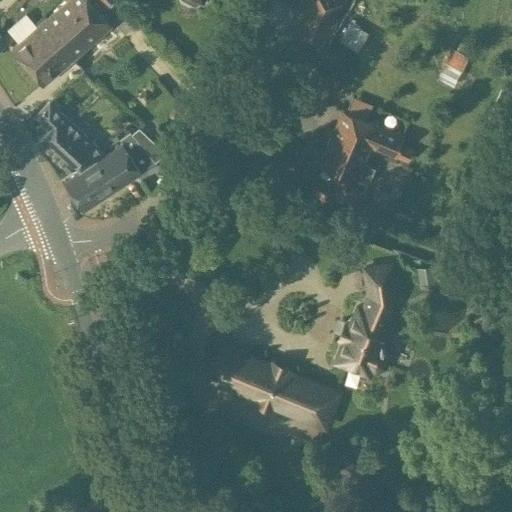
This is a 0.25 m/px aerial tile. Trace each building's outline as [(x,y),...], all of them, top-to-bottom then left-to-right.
[(105,57),(92,42),(110,26),(87,0),(66,0),(47,17),(66,39),(61,43),(73,58),(87,74),(105,57)] [(116,0),(96,0),(105,10),(116,0)] [(310,0),(294,35),(295,35),(286,57),(311,68),(320,47),(321,47),(341,4),(332,0),(310,0)] [(66,39),(47,17),(13,47),(45,83),(73,58),(61,43),(66,39)] [(342,42),(361,52),(372,31),(353,21),(342,42)] [(442,78),(458,84),(469,52),(453,46),(442,78)] [(489,117),(505,123),(511,106),(511,75),(508,74),(489,117)] [(308,78),(296,95),(311,106),(323,88),(308,78)] [(96,156),(95,155),(103,150),(50,102),(37,117),(43,122),(40,126),(47,132),(38,141),(71,171),(76,166),(78,168),(96,156)] [(409,138),(379,125),(372,122),(343,110),(320,165),(356,180),(369,185),(376,169),(363,163),(370,146),(407,161),(412,150),(405,147),(409,138)] [(132,135),(155,162),(166,154),(139,129),(132,135)] [(65,181),(84,210),(141,173),(122,144),(65,181)] [(366,294),(362,306),(359,305),(336,362),(370,375),(371,372),(376,374),(387,368),(392,357),(390,347),(383,342),(392,318),(392,317),(399,299),(394,262),(362,266),(366,294)] [(291,368),(291,367),(272,359),(272,360),(270,360),(222,341),(206,380),(253,400),(255,401),(254,403),(274,411),(274,409),(275,409),(327,430),(343,392),(291,369),(291,368)]
